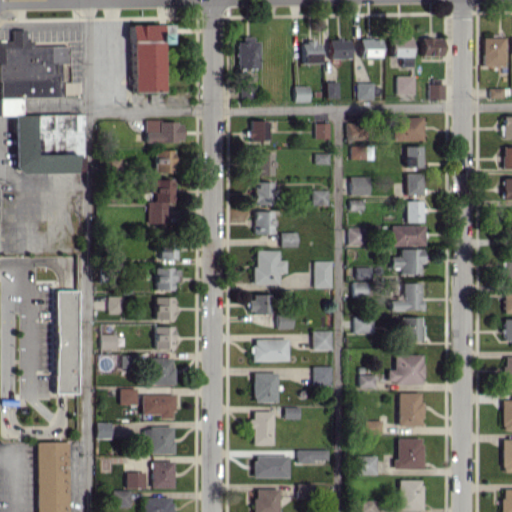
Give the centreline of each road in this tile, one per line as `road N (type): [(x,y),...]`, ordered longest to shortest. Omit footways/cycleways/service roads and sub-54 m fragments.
road 1 (residential): [(211,0),(209,511)]
road 2 (residential): [(460,0),(459,511)]
